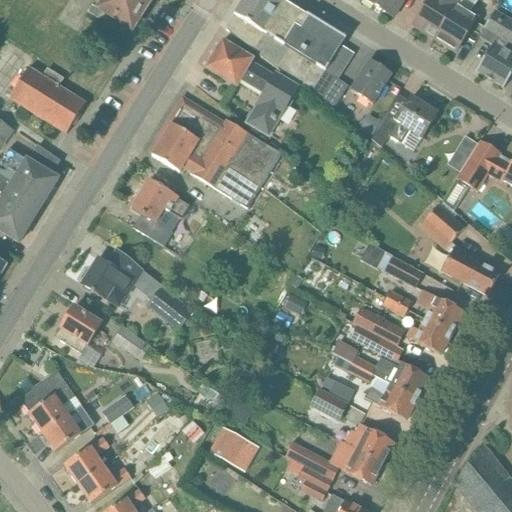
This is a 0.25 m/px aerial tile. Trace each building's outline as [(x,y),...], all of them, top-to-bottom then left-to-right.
[(132,31),(151,0),(105,0),(99,10),(132,31)] [(321,104),(336,80),(339,73),(329,67),(334,58),(345,41),(333,33),(284,3),(283,2),(283,1),(281,0),(244,0),(235,16),(226,31),(241,43),(321,104)] [(363,0),(393,19),(404,0),(363,0)] [(430,0),(413,27),(435,41),(460,0),(430,0)] [(460,0),(435,41),(456,54),(477,20),(470,15),(479,0),(460,0)] [(493,47),(477,72),(504,89),(511,76),(511,23),(495,12),(478,38),(493,47)] [(223,42),(206,71),(207,71),(237,89),(240,83),(264,98),(247,126),(270,140),(286,113),(297,94),(293,92),(249,66),(252,60),(224,43),(223,42)] [(79,116),(85,106),(71,97),(72,96),(71,95),(76,87),(34,61),(28,71),(10,99),(13,101),(10,104),(18,109),(20,105),(24,108),(24,109),(25,110),(26,109),(38,117),(38,118),(39,119),(40,118),(52,125),(51,126),(53,127),(53,126),(67,135),(73,125),(74,126),(75,125),(73,123),(77,116),(79,118),(80,116),(79,116)] [(392,76),(370,62),(350,92),(373,107),(392,76)] [(349,88),(336,80),(321,104),(320,105),(333,113),(349,88)] [(381,124),(373,138),(371,141),(382,150),(389,138),(400,146),(409,132),(422,140),(437,116),(434,114),(434,111),(426,105),(423,107),(410,100),(396,122),(386,116),(381,124)] [(168,132),(261,190),(282,158),(226,123),(223,129),(185,106),(168,132)] [(361,131),(373,138),(381,124),(369,117),(361,131)] [(0,148),(0,149),(1,147),(13,131),(0,121),(0,148)] [(248,211),(261,190),(168,132),(152,157),(179,174),(183,169),(193,175),(193,177),(248,211)] [(457,151),(470,159),(478,146),(465,137),(457,151)] [(511,165),(500,159),(501,156),(480,143),(478,146),(470,159),(456,181),(442,203),(454,214),(469,189),(477,194),(489,175),(511,187),(511,165)] [(0,232),(2,234),(19,244),(56,184),(55,184),(54,179),(9,151),(0,164),(0,197),(2,199),(0,202),(0,232)] [(133,230),(146,238),(165,249),(173,236),(172,235),(180,221),(189,208),(177,200),(177,199),(150,181),(132,210),(142,216),(133,230)] [(496,281),(499,276),(474,262),(476,259),(455,248),(455,249),(451,245),(464,230),(438,207),(420,229),(451,256),(442,274),(460,284),(470,288),(488,298),(491,292),(494,294),(500,283),(496,281)] [(325,249),(315,247),(313,257),(323,260),(325,249)] [(104,299),(121,310),(128,299),(144,274),(118,253),(108,267),(99,261),(93,271),(87,271),(81,280),(83,285),(82,287),(100,297),(104,299)] [(423,277),(392,261),(384,275),(416,291),(423,277)] [(162,288),(146,308),(178,333),(194,313),(162,288)] [(391,292),(387,300),(408,312),(413,304),(391,292)] [(431,310),(425,321),(452,336),(464,314),(423,293),(418,303),(431,310)] [(309,304),(292,295),(284,309),(301,318),(309,304)] [(408,312),(387,300),(382,308),(404,320),(408,312)] [(102,325),(74,308),(66,322),(68,323),(64,328),(63,327),(55,339),(82,356),(86,348),(87,348),(102,325)] [(357,328),(396,349),(404,334),(360,311),(353,325),(357,328)] [(441,357),(452,336),(425,321),(419,333),(411,329),(407,339),(423,347),(441,357)] [(396,349),(357,328),(350,341),(389,361),(386,368),(379,365),(377,369),(356,358),(342,350),(338,358),(352,366),(374,377),(379,380),(378,381),(417,401),(429,379),(393,361),(399,350),(396,349)] [(124,329),(113,343),(141,363),(152,349),(124,329)] [(262,342),(258,355),(274,361),(279,347),(262,342)] [(369,386),(374,377),(338,358),(334,366),(348,374),(347,374),(369,386)] [(244,372),(236,387),(248,393),(256,378),(244,372)] [(29,415),(42,435),(68,416),(62,408),(75,399),(58,374),(20,401),(30,415),(29,415)] [(329,395),(349,406),(355,394),(335,383),(327,379),(322,388),(330,392),(329,395)] [(406,422),(417,401),(378,381),(372,393),(369,391),(364,400),(406,422)] [(202,385),(197,392),(219,406),(223,399),(202,385)] [(348,407),(319,392),(310,408),(340,423),(348,407)] [(170,411),(158,395),(146,403),(157,420),(170,411)] [(126,398),(103,414),(111,426),(134,410),(126,398)] [(231,399),(223,415),(232,420),(240,404),(231,399)] [(76,428),(68,416),(42,435),(55,454),(95,427),(89,419),(76,428)] [(194,423),(186,432),(199,443),(206,434),(194,423)] [(351,432),(345,445),(344,446),(383,466),(394,445),(360,427),(356,435),(351,432)] [(225,428),(210,454),(232,467),(247,441),(225,428)] [(65,467),(78,486),(104,469),(96,457),(109,449),(104,440),(65,467)] [(372,487),(383,466),(344,446),(345,445),(341,443),(330,463),(294,444),(286,459),(333,483),(340,470),(372,487)] [(483,447),(455,484),(477,511),(511,511),(511,482),(506,474),(483,447)] [(149,473),(155,482),(173,470),(165,457),(158,462),(149,473)] [(322,504),(333,483),(286,459),(286,460),(290,462),(288,466),(302,473),(294,489),(301,493),(300,493),(322,504)] [(111,480),(104,469),(78,486),(91,506),(130,479),(125,471),(111,480)] [(110,511),(134,511),(132,509),(145,500),(140,492),(110,511)] [(337,499),(333,497),(324,511),(362,511),(354,508),(337,499)]
